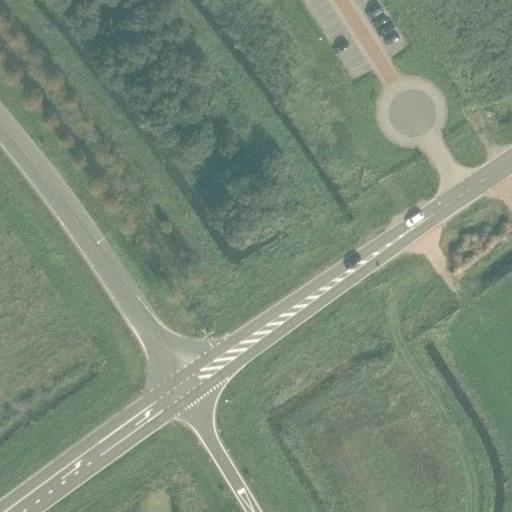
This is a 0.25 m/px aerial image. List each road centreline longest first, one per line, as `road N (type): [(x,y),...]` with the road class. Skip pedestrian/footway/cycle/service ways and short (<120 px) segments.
road 1 (primary): [(187,400),(435,213)]
road 2 (primary): [(435,213),(404,225),(175,379)]
road 3 (motorway): [(175,379),(0,137)]
road 4 (primary): [(175,379),(0,505)]
road 5 (primary): [(33,511),(187,400)]
road 6 (motorway): [(252,511),(187,400)]
